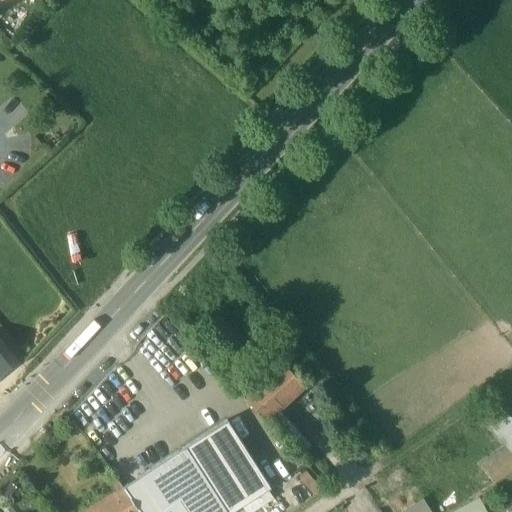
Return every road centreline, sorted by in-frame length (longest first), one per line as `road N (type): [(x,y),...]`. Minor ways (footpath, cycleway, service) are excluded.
road 1 (secondary): [(409,0),(0,436)]
road 2 (track): [(511,373),(383,464)]
